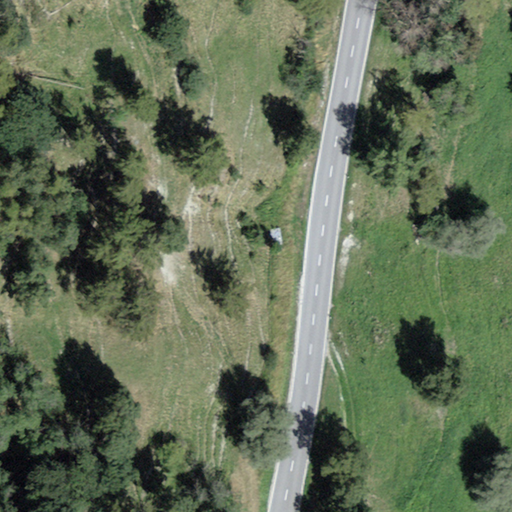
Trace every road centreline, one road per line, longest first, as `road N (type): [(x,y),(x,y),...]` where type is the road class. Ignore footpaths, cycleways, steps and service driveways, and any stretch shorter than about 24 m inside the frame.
road 1 (track): [(246,511),(240,397),(226,354),(189,300),(171,237),(164,129),(125,0)]
road 2 (tertiary): [(284,511),(362,0)]
